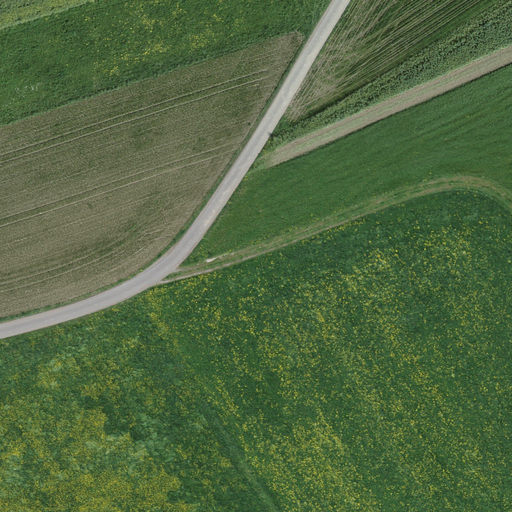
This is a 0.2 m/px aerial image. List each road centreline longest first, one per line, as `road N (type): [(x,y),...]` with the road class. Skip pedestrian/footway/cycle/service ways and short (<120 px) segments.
road 1 (unclassified): [(167,272),(344,0)]
road 2 (residential): [(0,335),(96,310),(167,272)]
